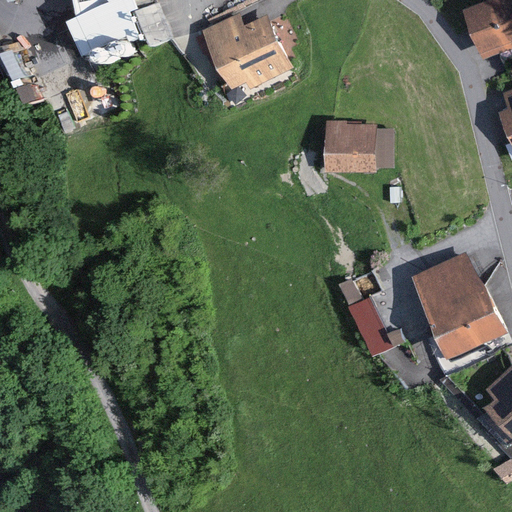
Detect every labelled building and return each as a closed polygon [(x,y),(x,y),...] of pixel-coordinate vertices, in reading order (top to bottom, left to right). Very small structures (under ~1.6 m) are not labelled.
[(138,38),(153,42),(153,0),(123,0),(126,6),(79,24),(91,55),(138,38)] [(511,58),(511,0),(500,0),(476,10),(498,64),(511,58)] [(309,75),(278,16),(255,29),(247,14),(211,33),(250,106),(309,75)] [(386,123),(337,125),(339,175),(389,173),(388,163),(403,162),(402,130),(386,130),(386,123)] [(511,343),(511,311),(479,253),(431,280),(478,363),(511,343)] [(377,292),(356,302),(378,350),(400,340),(377,292)] [(511,384),(502,393),(511,403),(511,416),(506,422),(511,429),(511,384)]
